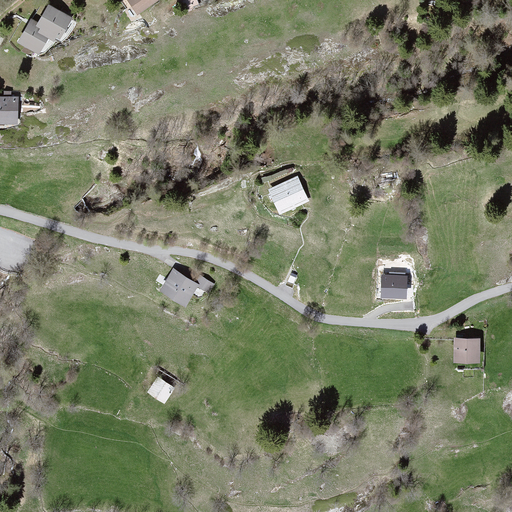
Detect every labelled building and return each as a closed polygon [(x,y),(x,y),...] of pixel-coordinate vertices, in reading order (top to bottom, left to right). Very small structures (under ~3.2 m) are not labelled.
[(129,0),(138,12),(155,0),(129,0)] [(32,22),(20,42),(38,52),(47,36),(53,39),(55,35),(60,38),(70,19),(48,6),(38,25),(32,22)] [(17,98),(0,97),(0,122),(17,123),(17,98)] [(297,178),(271,191),(283,215),(309,202),(297,178)] [(196,282),(173,268),(159,291),(185,307),(198,287),(199,284),(196,282)] [(214,284),(200,275),(196,282),(199,284),(198,287),(208,294),(214,284)] [(405,278),(383,277),(382,297),(405,298),(405,278)] [(478,340),(455,340),(455,361),(478,361),(478,340)] [(175,391),(158,380),(148,394),(166,407),(175,391)]
